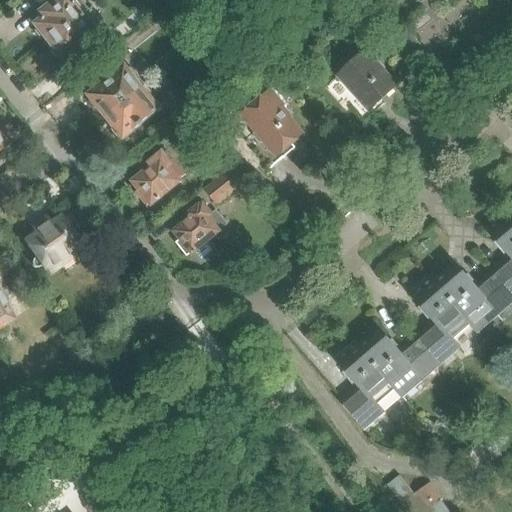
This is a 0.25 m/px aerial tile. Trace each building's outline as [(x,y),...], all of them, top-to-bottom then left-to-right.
[(39,22),(34,26),(48,43),(49,45),(81,19),(89,13),(78,0),(59,0),(39,16),(41,19),(38,21),(39,22)] [(81,19),(49,45),(62,61),(67,57),(68,58),(71,56),(74,60),(102,38),(93,28),(90,31),(81,19)] [(407,27),(387,43),(409,70),(429,54),(407,27)] [(383,100),(395,89),(381,74),(384,71),(367,52),(331,84),(366,123),(387,104),(383,100)] [(92,99),(89,101),(98,113),(101,111),(107,119),(147,88),(155,82),(153,81),(146,87),(134,71),(129,71),(127,69),(90,97),(92,99)] [(147,88),(107,119),(113,126),(111,128),(121,141),(124,139),(125,140),(162,112),(161,110),(161,105),(160,104),(175,92),(163,76),(155,82),(147,88)] [(295,148),(292,145),(302,136),(283,114),(280,109),(282,107),(270,93),(244,115),(245,116),(236,124),(247,139),(271,168),(295,148)] [(152,174),(135,186),(141,194),(137,197),(148,211),(182,183),(171,168),(174,166),(163,153),(146,166),(152,174)] [(216,200),(244,178),(234,166),(206,188),(216,200)] [(201,262),(216,250),(209,241),(220,232),(219,231),(227,225),(217,212),(213,215),(204,203),(188,216),(191,219),(175,233),(181,240),(176,244),(187,258),(192,254),(193,255),(194,253),(201,262)] [(511,218),(507,213),(488,230),(510,256),(492,272),(511,294),(511,218)] [(23,242),(31,255),(42,272),(79,248),(70,234),(79,228),(70,215),(61,221),(59,217),(23,242)] [(511,303),(511,294),(492,272),(475,287),(456,265),(437,281),(433,277),(431,278),(479,332),(511,303)] [(478,333),(479,332),(431,278),(412,295),(434,321),(416,336),(441,365),(460,348),(448,334),(466,319),(478,333)] [(0,328),(10,323),(0,303),(0,328)] [(441,365),(416,336),(398,352),(380,330),(360,347),(356,342),(356,343),(403,398),(441,365)] [(403,398),(356,343),(336,360),(359,386),(341,402),(365,430),(384,413),(372,400),(391,384),(403,398)] [(398,511),(445,511),(439,503),(441,501),(428,483),(396,509),(398,511)]
